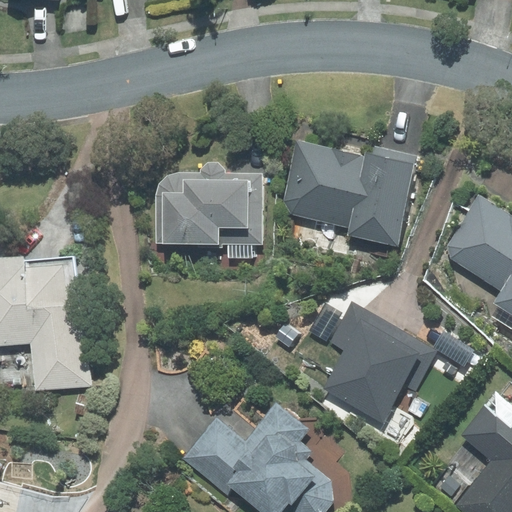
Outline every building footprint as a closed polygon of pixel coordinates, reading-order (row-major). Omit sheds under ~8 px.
[(407,250),(426,157),(377,147),(375,158),(300,143),(286,215),(357,229),(355,240),(407,250)] [(193,194),(163,192),(160,244),(228,248),(229,228),(260,230),(262,183),(194,179),(193,194)] [(511,314),(511,209),(483,192),(444,256),(508,295),(500,308),(511,314)] [(81,255),(0,259),(0,345),(34,344),(37,394),(98,390),(93,304),(78,305),(77,280),(82,280),(81,255)] [(433,346),(355,302),(331,342),(351,354),(330,391),(389,425),(433,346)] [(286,319),(274,334),(295,352),(308,337),(286,319)] [(296,511),(303,505),(311,511),(331,511),(341,500),(321,483),(326,477),(307,461),(315,451),(306,444),(318,429),(286,402),(252,443),(221,417),(188,457),(231,496),(239,488),(265,511),(296,511)] [(511,511),(511,421),(493,406),(467,436),(498,462),(460,508),(465,511),(511,511)]
